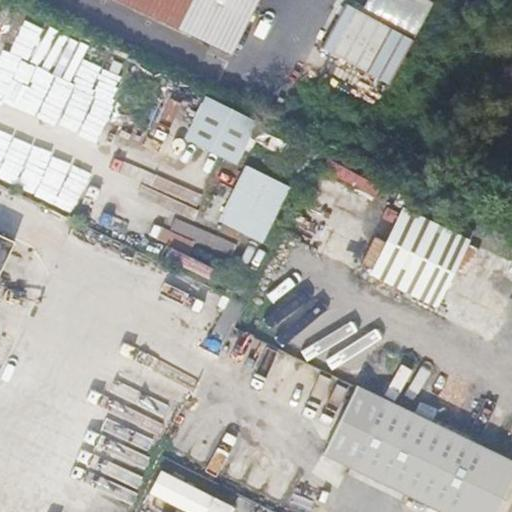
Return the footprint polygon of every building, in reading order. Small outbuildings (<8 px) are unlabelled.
[(123,0),(232,54),(258,0),(123,0)] [(335,0),(331,0),(311,40),(383,78),(403,35),(335,0)] [(426,0),(369,0),(366,8),(421,32),(433,3),(426,0)] [(186,138),(235,162),(257,117),(207,93),(186,138)] [(217,221),(261,242),(289,188),(245,166),(217,221)] [(368,273),(437,307),(468,242),(400,209),(368,273)] [(0,258),(8,243),(0,238),(0,258)] [(225,342),(243,305),(229,298),(211,334),(225,342)] [(349,467),(444,511),(495,511),(511,477),(511,462),(381,400),(349,467)] [(206,511),(229,511),(232,507),(214,498),(206,511)]
